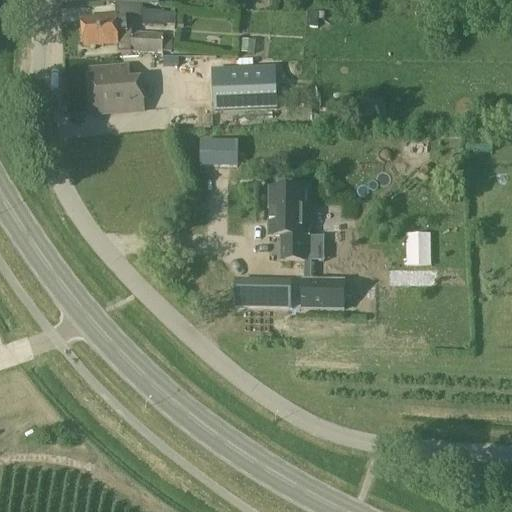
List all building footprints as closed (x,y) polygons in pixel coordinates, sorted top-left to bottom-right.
[(142,13),(142,27),(164,28),(164,26),(174,27),(174,14),(164,14),(164,13),(142,13)] [(131,32),(126,32),(125,19),(117,20),(117,19),(83,22),(85,49),(118,45),(119,54),(131,53),(163,55),(163,35),(131,33),(131,32)] [(213,63),(215,102),(274,97),(271,58),(213,63)] [(141,79),(129,80),(128,69),(90,72),(93,115),(144,112),(141,79)] [(205,123),(204,104),(167,106),(168,125),(205,123)] [(238,144),(201,143),(201,167),(238,168),(238,144)] [(309,244),(310,211),(305,211),(305,194),(271,193),(270,244),(286,244),(285,267),(282,266),(282,268),(305,268),(306,244),(309,244)] [(309,244),(306,244),(305,268),(304,277),(304,288),(302,287),(302,316),(344,317),(344,316),(342,316),(342,290),(345,290),(345,289),(312,288),(313,244),(309,244)] [(237,312),(291,313),(291,283),(237,282),(237,312)]
